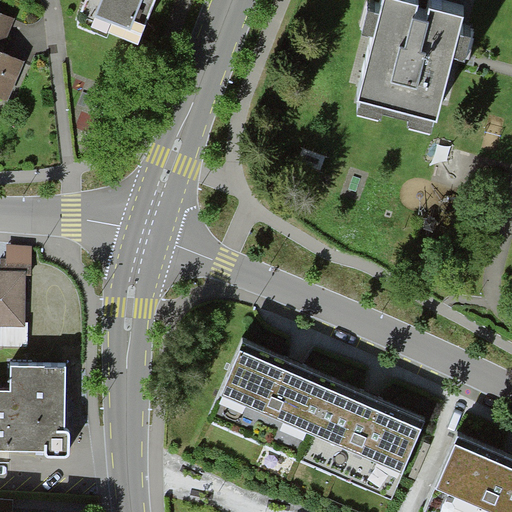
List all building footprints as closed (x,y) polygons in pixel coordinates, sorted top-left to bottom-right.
[(94,0),(85,25),(112,36),(115,28),(146,40),(161,0),(94,0)] [(457,6),(432,0),(372,0),(349,90),(430,111),(457,6)] [(14,21),(0,16),(0,96),(9,100),(24,60),(2,52),(14,21)] [(35,243),(5,243),(5,263),(0,262),(0,320),(29,320),(29,270),(35,270),(35,243)] [(286,355),(235,333),(197,420),(381,499),(418,412),(366,389),(286,355)] [(0,438),(70,439),(71,356),(14,356),(14,378),(0,377),(0,438)] [(511,511),(511,458),(505,455),(448,430),(413,510),(417,511),(511,511)]
